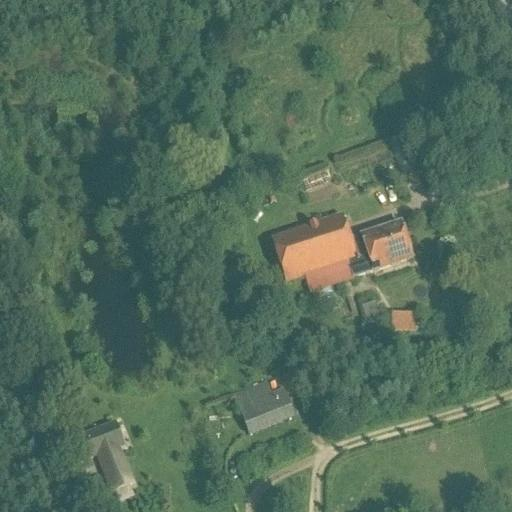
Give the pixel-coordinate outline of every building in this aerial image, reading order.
[(354,259),(349,242),(341,218),(271,241),(286,285),(325,272),(329,285),(340,282),(340,284),(353,280),(348,264),(355,262),(354,259)] [(348,264),(353,280),(412,261),(401,225),(349,242),(354,259),(355,262),(348,264)] [(392,317),(392,333),(412,334),(413,318),(392,317)] [(232,397),(248,438),(293,421),(282,394),(270,399),(265,384),(232,397)] [(117,450),(121,448),(123,447),(114,426),(75,441),(70,443),(78,463),(78,465),(80,465),(84,463),(98,457),(100,462),(103,472),(113,495),(132,487),(123,464),(119,454),(117,450)]
